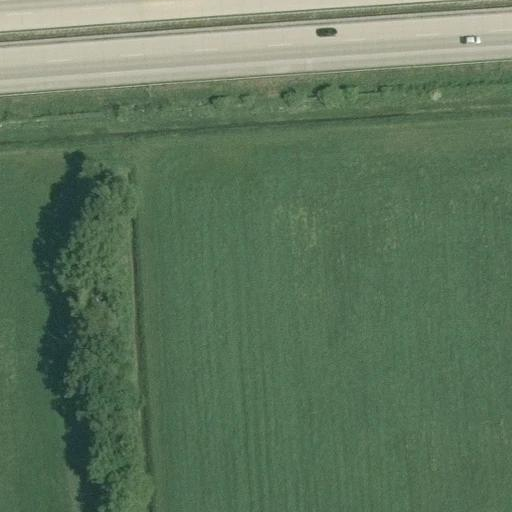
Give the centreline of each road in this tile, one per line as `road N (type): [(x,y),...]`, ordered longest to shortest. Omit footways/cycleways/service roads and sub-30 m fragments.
road 1 (motorway): [(0,77),(511,39)]
road 2 (track): [(79,511),(59,214),(51,194),(0,181)]
road 3 (motorway): [(149,0),(0,12)]
